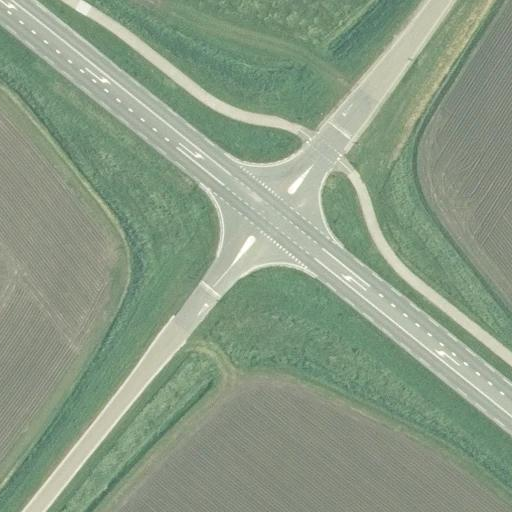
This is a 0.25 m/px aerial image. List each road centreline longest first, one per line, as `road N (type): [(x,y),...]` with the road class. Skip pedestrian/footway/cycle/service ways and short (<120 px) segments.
road 1 (unclassified): [(29,511),(268,216)]
road 2 (primary): [(268,216),(0,5)]
road 3 (primary): [(511,412),(268,216)]
road 4 (unclassified): [(268,216),(433,0)]
